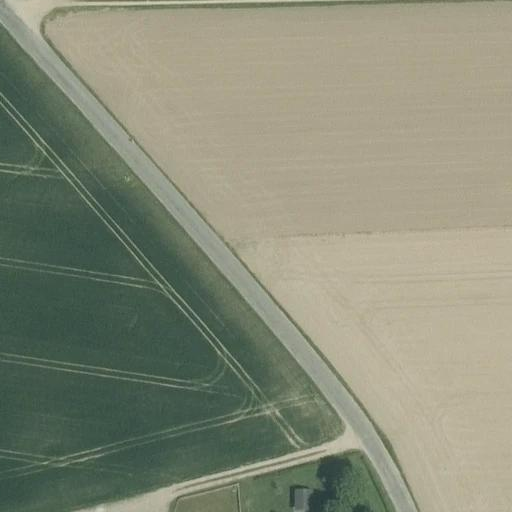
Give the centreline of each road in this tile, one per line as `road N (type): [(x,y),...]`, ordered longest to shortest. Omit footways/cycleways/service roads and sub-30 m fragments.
road 1 (unclassified): [(405,511),(376,444),(259,296),(0,4)]
road 2 (track): [(4,8),(443,0)]
